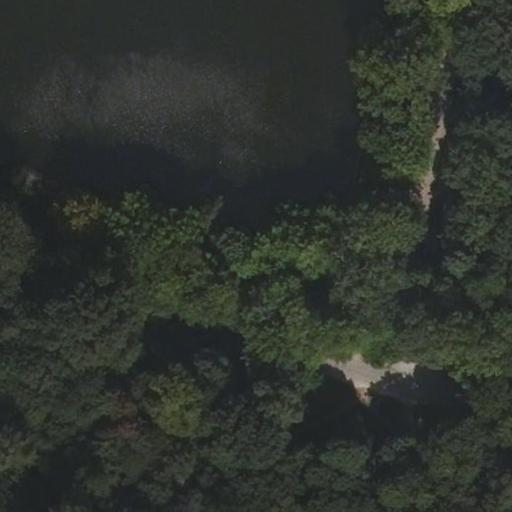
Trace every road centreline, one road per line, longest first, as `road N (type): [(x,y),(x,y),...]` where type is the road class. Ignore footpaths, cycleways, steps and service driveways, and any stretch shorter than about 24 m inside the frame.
road 1 (track): [(0,208),(383,385)]
road 2 (track): [(383,385),(470,0)]
road 3 (track): [(383,385),(300,420),(132,511)]
road 4 (track): [(383,385),(511,297)]
road 5 (track): [(383,385),(511,408)]
